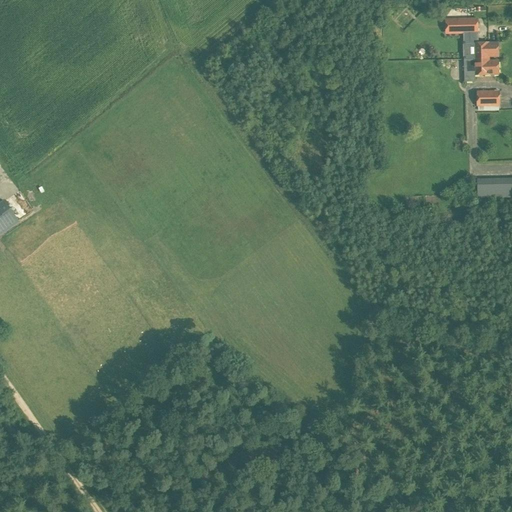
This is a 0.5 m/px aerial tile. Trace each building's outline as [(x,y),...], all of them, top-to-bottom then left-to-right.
[(463,60),(473,59),(489,59),(489,57),(498,57),(498,43),(488,43),(478,43),(477,19),(445,19),(446,34),(463,34),(463,45),(463,60)] [(473,59),(463,60),(464,83),(475,82),(475,76),(499,75),(498,61),(489,61),(489,59),(473,59)] [(477,106),(499,106),(499,91),(476,91),(477,106)] [(511,179),(477,179),(477,197),(511,197),(511,179)] [(0,237),(20,224),(5,202),(0,205),(0,237)]
